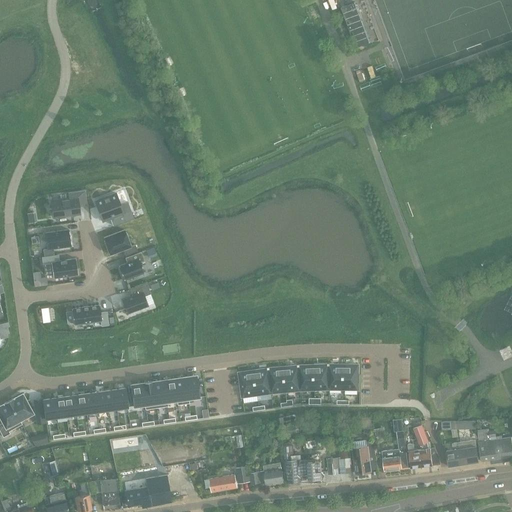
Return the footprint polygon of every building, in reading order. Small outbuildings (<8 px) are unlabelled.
[(341,7),(356,48),(369,43),(355,2),(341,7)] [(69,198),(51,201),(53,218),(79,214),(78,206),(79,206),(86,205),(84,191),(68,193),(69,197),(69,198)] [(103,198),(95,201),(96,205),(102,221),(111,218),(114,226),(134,218),(128,202),(120,205),(116,193),(103,198)] [(35,212),(27,213),(29,223),(37,222),(35,212)] [(135,245),(129,228),(108,236),(115,253),(128,248),(130,254),(142,249),(140,243),(135,245)] [(47,249),(43,249),(44,256),(54,254),(53,249),(71,246),(68,230),(45,233),(47,249)] [(127,263),(119,266),(124,280),(144,272),(141,262),(145,261),(141,252),(130,256),(132,261),(127,263)] [(58,255),(42,257),(43,264),(51,263),(53,278),(78,274),(76,258),(59,261),(58,255)] [(41,278),(33,279),(34,286),(42,285),(41,278)] [(132,296),(122,300),(127,313),(148,305),(145,296),(151,294),(147,283),(130,290),(132,296)] [(99,305),(72,309),(74,324),(101,321),(101,326),(108,325),(106,312),(100,313),(99,305)] [(511,356),(511,352),(509,346),(499,351),(503,361),(511,356)] [(327,364),(313,365),(314,390),(329,389),(328,363),(327,363),(327,364)] [(329,363),(328,363),(329,389),(343,389),(343,365),(329,364),(329,363)] [(299,364),(298,365),(300,390),(314,390),(313,365),(299,366),(299,364)] [(297,366),(283,367),(286,391),(300,390),(298,365),(297,365),(297,366)] [(358,365),(343,365),(343,389),(358,389),(358,365)] [(267,368),(253,370),(257,395),(271,393),(268,367),(267,367),(267,368)] [(269,367),(268,367),(271,393),(286,391),(283,367),(269,368),(269,367)] [(253,370),(239,373),(242,397),(257,395),(253,370)] [(196,375),(185,377),(188,398),(199,397),(196,375)] [(185,377),(174,378),(177,400),(178,405),(189,403),(188,398),(185,377)] [(174,378),(163,380),(167,401),(177,400),(174,378)] [(163,380),(153,382),(157,408),(167,406),(167,401),(163,380)] [(153,382),(142,383),(145,404),(146,409),(157,408),(153,382)] [(142,383),(131,385),(134,406),(145,404),(142,383)] [(125,388),(114,389),(117,408),(127,407),(125,388)] [(114,389),(104,391),(107,410),(117,408),(114,389)] [(104,391),(94,392),(97,411),(107,410),(104,391)] [(94,392),(84,394),(87,413),(97,411),(94,392)] [(22,394),(9,401),(19,420),(32,413),(22,394)] [(84,394),(74,395),(76,414),(87,413),(84,394)] [(74,395),(64,397),(66,416),(76,414),(74,395)] [(64,397),(54,398),(56,417),(66,416),(64,397)] [(54,398),(43,400),(45,411),(46,419),(56,417),(54,398)] [(9,401),(0,405),(0,416),(3,422),(8,431),(21,424),(19,420),(9,401)] [(45,411),(36,412),(37,423),(46,422),(46,419),(45,411)] [(283,417),(277,418),(279,436),(290,434),(289,426),(284,427),(283,417)] [(441,421),(441,430),(475,429),(475,421),(441,421)] [(3,422),(0,424),(0,431),(3,437),(10,433),(8,431),(3,422)] [(481,461),(498,459),(495,440),(491,440),(490,437),(496,436),(495,430),(489,430),(489,428),(488,428),(487,422),(477,424),(478,442),(481,461)] [(421,449),(419,450),(421,466),(440,464),(439,457),(434,448),(427,449),(427,443),(428,441),(422,425),(413,428),(421,449)] [(403,432),(397,433),(399,449),(382,451),(385,471),(408,468),(403,432)] [(40,436),(31,438),(32,445),(42,443),(40,436)] [(497,439),(495,440),(498,459),(511,456),(511,443),(511,437),(502,438),(502,436),(497,437),(497,439)] [(366,439),(352,441),(352,448),(356,473),(371,471),(369,456),(376,455),(373,440),(366,440),(366,439)] [(475,440),(458,442),(459,449),(462,465),(478,462),(475,440)] [(288,482),(301,481),(300,479),(299,467),(301,467),(300,454),(293,455),(292,445),(291,445),(290,442),(281,443),(284,472),(287,472),(288,482)] [(462,465),(459,449),(458,442),(452,443),(453,449),(446,450),(449,467),(462,465)] [(413,444),(407,445),(410,468),(421,466),(419,450),(414,450),(413,444)] [(348,446),(339,447),(341,458),(349,457),(348,446)] [(324,474),(322,472),(321,460),(320,460),(319,453),(312,454),(313,458),(301,459),(301,454),(300,454),(301,467),(299,467),(300,479),(301,481),(302,480),(302,481),(319,479),(324,474)] [(339,457),(327,458),(328,474),(340,473),(351,472),(349,457),(341,458),(339,458),(339,457)] [(267,485),(283,483),(280,463),(264,465),(265,471),(250,473),(251,484),(261,483),(261,482),(266,481),(267,485)] [(248,466),(236,468),(238,483),(250,481),(248,466)] [(126,478),(147,474),(146,468),(125,472),(126,478)] [(147,486),(124,490),(126,508),(143,505),(144,507),(172,503),(167,473),(146,477),(147,486)] [(212,491),(237,487),(235,475),(210,479),(204,480),(205,488),(211,487),(212,491)] [(99,480),(102,505),(119,503),(116,479),(99,480)] [(78,511),(91,509),(88,494),(95,493),(93,481),(79,483),(81,490),(79,490),(80,496),(75,497),(78,511)] [(51,503),(45,505),(47,511),(68,511),(63,493),(49,496),(51,503)] [(10,508),(7,499),(1,502),(4,511),(10,508)] [(17,508),(11,510),(11,511),(32,511),(31,508),(30,509),(27,500),(25,501),(26,503),(19,505),(18,504),(16,504),(17,508)]
